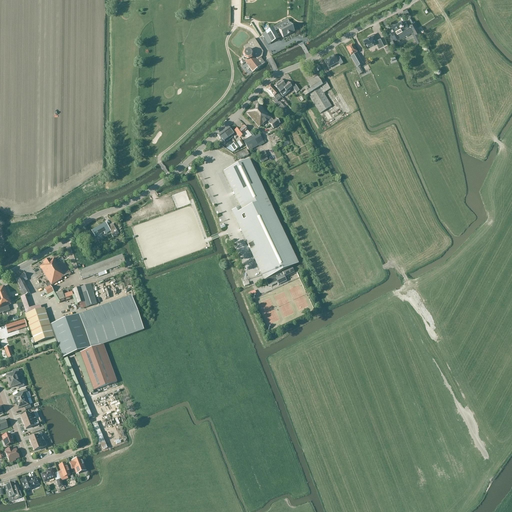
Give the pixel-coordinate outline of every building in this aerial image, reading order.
[(395,40),(411,31),(406,21),(403,23),(401,21),(389,28),(395,40)] [(420,31),(418,28),(415,21),(410,24),(413,30),(415,34),(420,31)] [(290,35),(290,34),(294,32),(293,30),(294,29),(292,25),(291,26),(290,24),(289,24),(290,24),(279,30),(278,30),(283,38),(287,36),(288,36),(289,35),(290,35)] [(276,27),(268,31),(275,44),(284,39),(283,38),(278,30),(276,27)] [(374,34),(363,40),(367,48),(377,43),(379,47),(384,45),(380,38),(377,40),(374,34)] [(264,64),(260,59),(262,58),(263,53),(254,39),(248,43),(249,45),(243,47),(246,52),(243,53),(242,57),(243,60),(241,61),(243,64),(245,63),(249,68),(253,73),(261,67),(260,67),(264,64)] [(352,56),(357,53),(353,45),(347,49),(352,56)] [(356,55),(351,58),(357,69),(362,66),(356,55)] [(335,56),(324,62),(328,69),(338,63),(340,66),(343,64),(340,59),(337,60),(335,56)] [(312,76),(320,71),(317,65),(309,71),(312,76)] [(316,83),(324,95),(331,90),(324,78),(316,83)] [(281,81),(274,87),(283,98),(290,92),(289,91),(292,88),(288,83),(284,85),(281,81)] [(279,96),(277,94),(271,86),(267,90),(274,97),(275,96),(279,100),(281,98),(282,98),(280,95),(279,96)] [(273,121),(271,119),(258,103),(246,113),(259,128),(262,125),(263,126),(267,122),(274,129),(280,124),(276,119),(273,121)] [(240,139),(244,136),(247,139),(252,137),(247,131),(243,126),(239,129),(238,128),(234,132),(240,139)] [(233,135),(231,132),(232,132),(228,128),(224,131),(227,135),(225,137),(226,139),(227,138),(228,139),(233,135)] [(223,142),(228,139),(227,138),(226,139),(225,137),(227,135),(224,131),(218,136),(221,140),(221,139),(223,142)] [(259,147),(264,144),(262,140),(258,134),(255,136),(252,131),(249,133),(252,137),(244,142),(248,150),(249,151),(258,145),(259,147)] [(234,152),(239,148),(236,143),(230,147),(234,152)] [(238,160),(249,156),(246,150),(236,155),(238,160)] [(249,160),(223,172),(241,209),(237,211),(238,214),(234,216),(264,280),(298,264),(249,160)] [(112,224),(107,227),(105,223),(92,232),(95,238),(109,229),(112,235),(111,235),(113,238),(118,235),(116,232),(117,232),(112,224)] [(105,272),(125,264),(122,255),(79,271),(82,280),(98,274),(99,277),(106,275),(105,272)] [(43,264),(40,267),(49,283),(45,285),(47,288),(50,287),(61,280),(61,279),(70,274),(64,264),(59,267),(54,258),(50,260),(49,259),(43,264)] [(286,282),(284,277),(294,273),(292,268),(282,272),(282,273),(266,281),(269,287),(277,284),(278,286),(286,282)] [(24,282),(27,281),(26,279),(23,274),(14,278),(19,286),(21,289),(20,289),(24,296),(29,293),(25,286),(26,286),(24,282)] [(90,285),(73,290),(78,304),(84,302),(86,308),(97,304),(90,285)] [(0,314),(10,311),(8,307),(11,305),(6,292),(4,286),(0,287),(0,314)] [(47,288),(44,290),(48,296),(54,292),(50,287),(47,288)] [(58,301),(64,299),(62,292),(55,294),(58,301)] [(103,345),(143,331),(131,297),(79,316),(91,350),(103,345)] [(45,309),(25,315),(35,344),(54,338),(45,309)] [(7,334),(26,327),(24,320),(5,326),(7,334)] [(93,391),(117,383),(103,345),(91,350),(79,354),(93,391)] [(8,359),(13,357),(9,347),(4,349),(8,359)] [(8,383),(17,379),(15,374),(19,373),(18,370),(12,372),(13,375),(6,377),(8,383)] [(18,389),(24,387),(23,383),(19,385),(17,379),(8,383),(10,389),(17,386),(18,389)] [(16,404),(27,399),(25,394),(27,393),(26,390),(18,393),(20,396),(14,398),(16,404)] [(25,411),(31,409),(27,399),(16,404),(18,409),(24,407),(25,410),(25,411)] [(108,438),(97,403),(92,404),(103,440),(108,438)] [(30,421),(36,419),(34,413),(27,415),(30,421)] [(23,424),(30,421),(27,415),(21,417),(23,424)] [(32,427),(38,425),(36,419),(30,421),(32,427)] [(26,430),(32,427),(30,421),(23,424),(26,430)] [(6,446),(13,444),(10,435),(2,437),(6,446)] [(38,443),(44,441),(42,435),(36,437),(38,443)] [(32,446),(38,443),(36,437),(29,439),(32,446)] [(40,449),(47,447),(44,441),(38,443),(40,449)] [(34,452),(40,449),(38,443),(32,446),(34,452)] [(9,462),(19,458),(16,450),(12,452),(11,449),(5,451),(9,462)] [(72,471),(75,470),(76,473),(85,470),(80,459),(79,459),(79,458),(76,459),(76,460),(72,462),(72,463),(70,464),(72,471)] [(61,472),(58,473),(61,482),(65,480),(63,478),(70,475),(68,472),(69,471),(68,467),(67,468),(65,464),(59,467),(61,472)] [(44,483),(56,479),(52,469),(47,471),(48,472),(41,475),(44,483)] [(21,481),(25,492),(32,489),(32,488),(38,485),(36,479),(29,481),(28,478),(21,481)] [(14,496),(15,500),(22,498),(18,487),(15,488),(13,484),(3,488),(5,487),(9,498),(14,496)]
